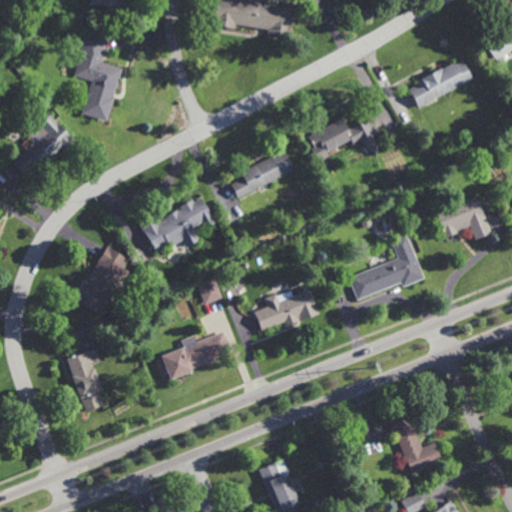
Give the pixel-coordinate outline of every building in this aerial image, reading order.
[(122,0),(122,4),(119,3),(118,9),(88,3),(88,0),(122,0)] [(289,36),(267,33),(267,28),(235,24),(235,27),(213,24),(216,0),(266,0),(266,4),(293,8),(289,36)] [(81,27),(73,26),(75,13),(83,14),(81,27)] [(511,47),(495,59),(482,38),(511,18),(511,47)] [(106,121),(81,113),(91,80),(73,74),(80,52),(80,33),(103,33),(103,53),(101,61),(122,69),(106,121)] [(472,77),(419,106),(409,88),(423,80),(421,77),(441,67),(454,60),(456,63),(462,59),(472,77)] [(64,152),(60,148),(39,168),(36,164),(23,176),(11,164),(34,142),(28,135),(39,125),(36,123),(48,112),(75,141),(64,152)] [(347,128),(366,119),(373,133),(372,134),(373,137),(381,141),(375,153),(363,145),(360,139),(352,143),(350,140),(327,152),(329,156),(317,162),(310,147),(312,146),(307,136),(342,118),(347,128)] [(237,198),(230,184),(243,178),(240,172),(283,150),(293,170),(237,198)] [(491,233),(475,239),(469,224),(456,230),(457,232),(444,238),(434,212),(476,195),(491,233)] [(207,207),(198,212),(202,220),(191,227),(193,231),(167,245),(166,242),(154,248),(141,224),(148,220),(150,223),(155,220),(157,223),(181,209),(180,206),(191,199),(193,202),(201,197),(207,207)] [(401,285),(400,281),(356,298),(348,276),(397,257),(390,239),(406,233),(422,277),(401,285)] [(106,291),(110,294),(98,313),(70,295),(82,276),(85,277),(106,244),(127,258),(106,291)] [(202,303),(193,279),(212,272),(221,296),(202,303)] [(298,316),(296,317),(296,319),(284,324),(283,320),(260,329),(253,309),(266,304),(263,296),(274,292),(274,294),(290,288),(292,294),(308,288),(313,303),(315,302),(318,312),(300,319),(298,316)] [(229,350),(212,356),(213,357),(189,367),(189,369),(168,378),(158,354),(181,345),(178,339),(192,333),(195,340),(221,329),(229,350)] [(91,365),(93,365),(101,387),(96,389),(102,405),(85,411),(79,397),(78,397),(69,374),(70,373),(64,358),(85,349),(91,365)] [(420,446),(431,442),(439,461),(410,473),(387,416),(405,409),(420,446)] [(272,511),(255,468),(282,457),(288,472),(283,474),(295,502),(290,504),(293,511),(272,511)] [(412,511),(405,511),(398,500),(416,490),(424,506),(412,511)] [(453,511),(427,511),(446,499),(453,511)]
